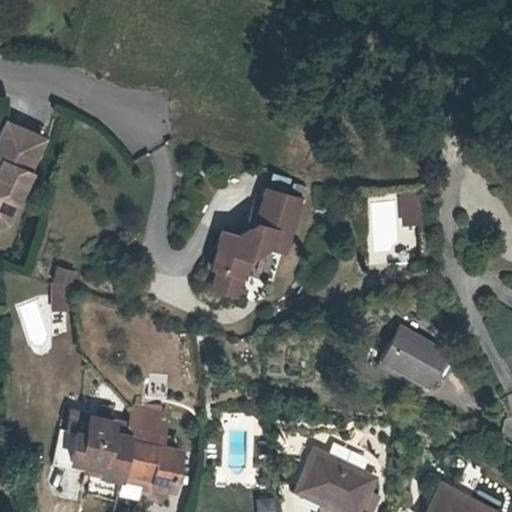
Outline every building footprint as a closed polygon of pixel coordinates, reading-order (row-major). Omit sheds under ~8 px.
[(0,217),(8,222),(27,169),(29,170),(41,136),(1,120),(0,122),(0,217)] [(218,258),(242,264),(245,265),(250,246),(269,235),(285,239),(299,186),(264,178),(255,213),(249,217),(236,225),(222,220),(212,257),(218,258)] [(416,188),(399,189),(400,206),(417,205),(416,188)] [(417,227),(398,227),(398,195),(366,195),(366,251),(417,251),(417,227)] [(417,205),(400,206),(401,222),(418,221),(417,205)] [(237,284),(242,264),(218,258),(213,278),(237,284)] [(68,277),(50,272),(48,272),(50,299),(70,298),(68,277)] [(395,322),(377,356),(427,380),(443,345),(395,322)] [(50,462),(83,471),(84,472),(87,462),(100,466),(98,474),(119,480),(121,471),(152,481),(151,487),(173,494),(183,456),(165,451),(173,420),(138,410),(134,425),(92,413),(80,410),(72,431),(60,427),(50,462)] [(315,446),(295,487),(346,511),(356,511),(358,509),(365,511),(372,511),(381,494),(368,488),(375,475),(315,446)] [(84,472),(98,476),(98,474),(100,466),(87,462),(84,472)] [(115,481),(98,476),(84,472),(83,471),(79,483),(86,485),(83,494),(109,502),(115,481)] [(442,483),(425,511),(500,511),(508,499),(481,483),(472,500),(442,483)] [(256,498),(257,511),(278,511),(277,496),(256,498)]
